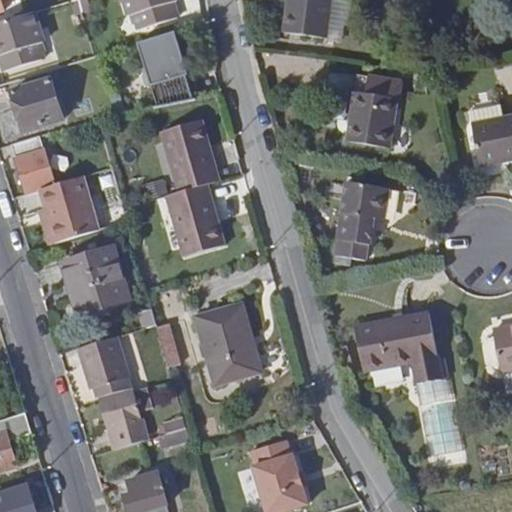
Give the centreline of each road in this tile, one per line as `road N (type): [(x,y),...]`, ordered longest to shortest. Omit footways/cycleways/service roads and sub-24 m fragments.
road 1 (residential): [(222,0),(331,406),(392,511)]
road 2 (residential): [(0,248),(81,511)]
